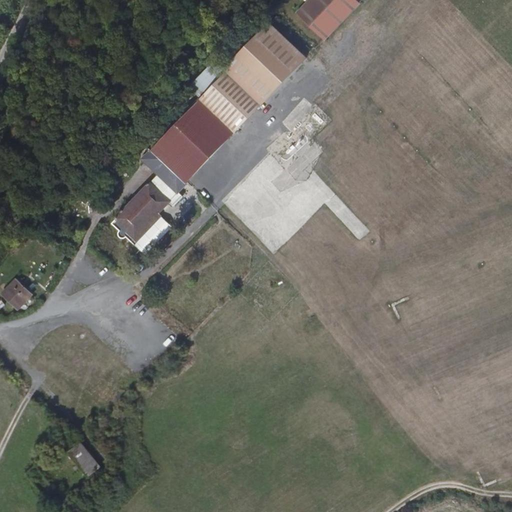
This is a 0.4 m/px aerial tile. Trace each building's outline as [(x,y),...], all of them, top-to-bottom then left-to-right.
[(351,0),(306,0),(293,15),(323,42),(357,5),(351,0)] [(152,150),(185,184),(200,168),(235,132),(262,106),(313,53),(277,19),(271,26),(265,21),(254,31),(260,37),(227,72),(219,64),(193,90),(201,98),(152,150)] [(185,184),(152,150),(141,161),(157,177),(112,224),(116,228),(114,231),(114,234),(115,238),(120,240),(126,238),(130,241),(168,202),(173,207),(183,197),(178,191),(185,184)] [(29,296),(15,281),(0,294),(0,297),(13,311),(29,296)] [(87,478),(100,468),(82,443),(68,453),(77,465),(73,468),(76,472),(81,469),(87,478)]
